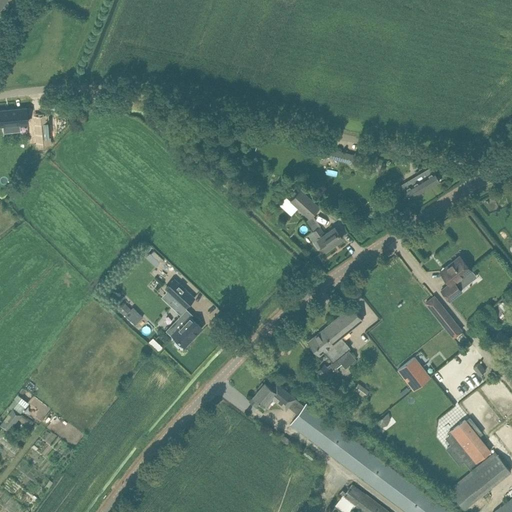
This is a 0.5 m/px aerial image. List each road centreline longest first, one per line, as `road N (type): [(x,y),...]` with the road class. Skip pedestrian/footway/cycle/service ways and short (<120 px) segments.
road 1 (tertiary): [(106,511),(238,357),(334,273),(483,175)]
road 2 (unclassified): [(0,96),(53,87),(130,92),(447,160),(483,175)]
road 3 (unknown): [(391,235),(511,386)]
